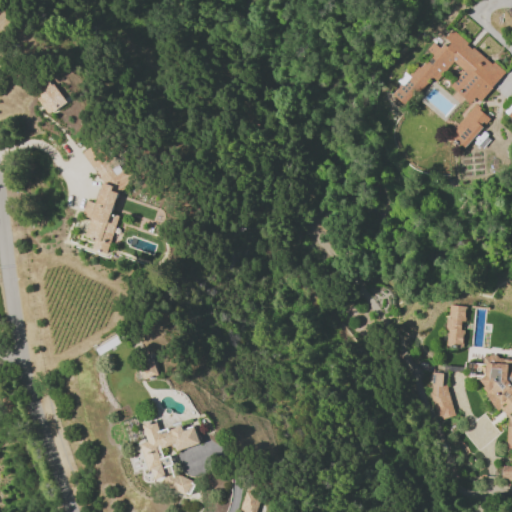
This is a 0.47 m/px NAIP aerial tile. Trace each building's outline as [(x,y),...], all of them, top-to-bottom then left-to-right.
[(503,72),(465,41),(451,29),(444,38),(449,42),(438,47),(432,42),(427,47),(432,58),(413,68),(411,70),(401,75),(396,81),(397,85),(392,91),(396,99),(403,105),(413,93),(418,91),(430,76),(435,81),(452,61),(462,70),(449,86),(469,103),(484,95),(503,72)] [(37,97),(46,114),(64,104),(52,80),(39,87),(43,94),(37,97)] [(511,119),(511,100),(503,110),(511,119)] [(463,147),(489,118),(475,104),(448,133),(463,147)] [(106,254),(117,215),(112,213),(119,188),(130,181),(133,172),(121,169),(115,158),(106,155),(101,148),(93,145),(82,152),(101,184),(96,203),(86,200),(81,215),(89,217),(84,236),(93,239),(90,250),(106,254)] [(445,345),(463,346),(464,329),(463,329),(465,305),(447,305),(445,345)] [(504,447),(511,448),(511,358),(482,355),(481,365),(486,365),(482,408),(508,410),(504,447)] [(143,379),(157,374),(152,357),(137,362),(143,379)] [(454,415),(441,371),(426,375),(438,420),(454,415)] [(154,483),(188,496),(192,486),(191,479),(173,473),(169,455),(162,457),(160,447),(175,444),(176,449),(199,444),(195,427),(182,430),(181,426),(158,431),(156,420),(142,423),(146,442),(140,443),(146,468),(152,471),(154,483)] [(511,479),(511,464),(501,465),(501,480),(511,479)] [(256,511),(261,495),(244,492),(239,511),(256,511)]
